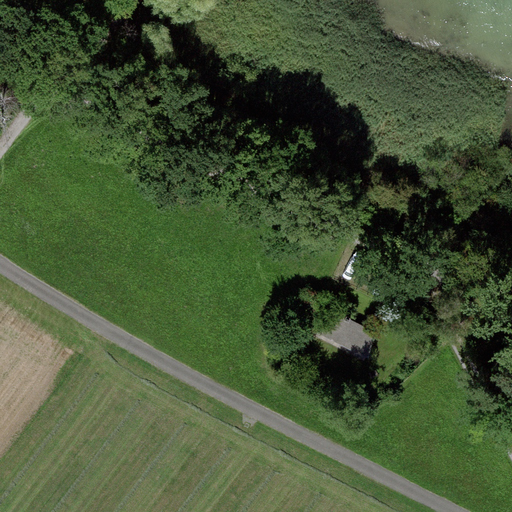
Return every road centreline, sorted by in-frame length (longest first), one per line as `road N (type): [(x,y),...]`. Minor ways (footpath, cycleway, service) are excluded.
road 1 (residential): [(450,511),(83,315),(0,259)]
road 2 (track): [(428,265),(442,318),(511,446)]
